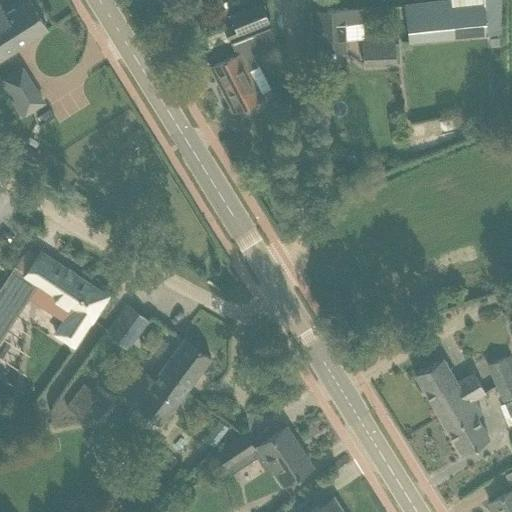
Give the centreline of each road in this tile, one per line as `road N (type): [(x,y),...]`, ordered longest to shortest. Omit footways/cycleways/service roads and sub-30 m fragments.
road 1 (residential): [(281,298),(253,316),(237,315),(0,178)]
road 2 (tertiary): [(264,270),(99,0)]
road 3 (residential): [(292,0),(300,243),(264,270)]
road 4 (tertiary): [(418,511),(281,298)]
